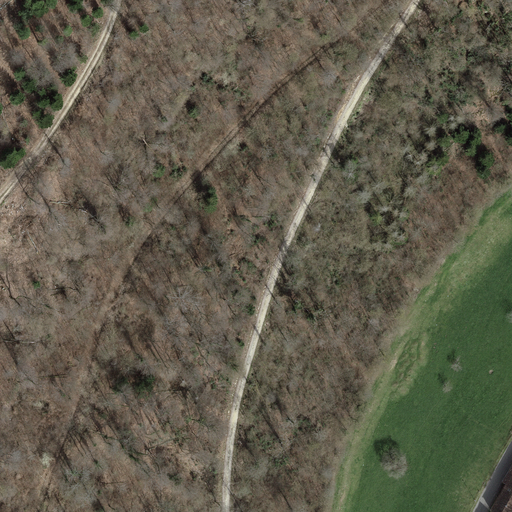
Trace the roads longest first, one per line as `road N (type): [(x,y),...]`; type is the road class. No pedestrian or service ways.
road 1 (track): [(414,0),(348,108),(287,245),(249,353),(230,511)]
road 2 (track): [(115,0),(74,97),(0,198)]
